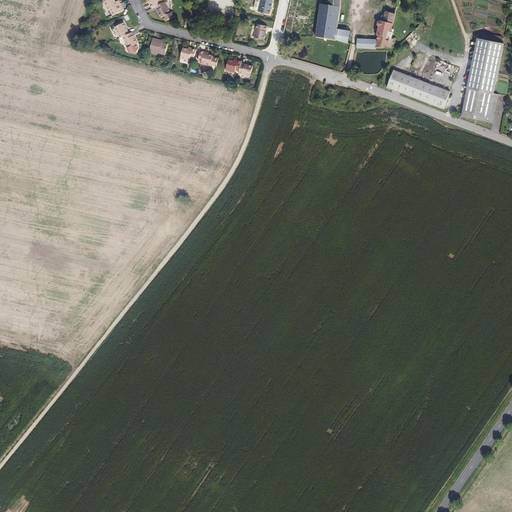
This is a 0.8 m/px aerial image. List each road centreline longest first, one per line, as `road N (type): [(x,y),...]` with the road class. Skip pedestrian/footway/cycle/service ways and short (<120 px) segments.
road 1 (track): [(0,468),(198,218),(242,142),(272,57)]
road 2 (unclassified): [(272,57),(511,143)]
road 3 (unclassified): [(133,0),(143,25),(272,57)]
road 4 (primary): [(441,511),(511,409)]
